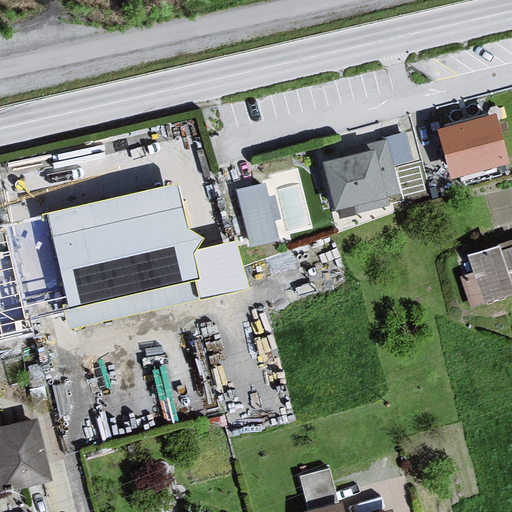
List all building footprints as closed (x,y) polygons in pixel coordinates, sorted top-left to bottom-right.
[(487,113),(427,127),(443,181),(502,164),(491,121),(487,113)] [(384,142),(313,159),(329,206),(346,200),(352,218),(389,207),(387,194),(396,194),(384,142)] [(236,183),(249,241),(278,235),(266,176),(236,183)] [(172,186),(32,213),(42,261),(33,273),(49,284),(55,309),(193,274),(187,250),(194,236),(181,229),(172,186)] [(3,231),(0,231),(0,334),(26,329),(3,231)] [(511,241),(457,257),(459,274),(454,276),(463,309),(511,292),(511,241)] [(28,420),(0,425),(0,482),(4,482),(8,488),(42,479),(28,420)] [(337,511),(328,470),(294,479),(302,509),(298,509),(298,511),(381,511),(381,509),(370,511),(337,511)]
